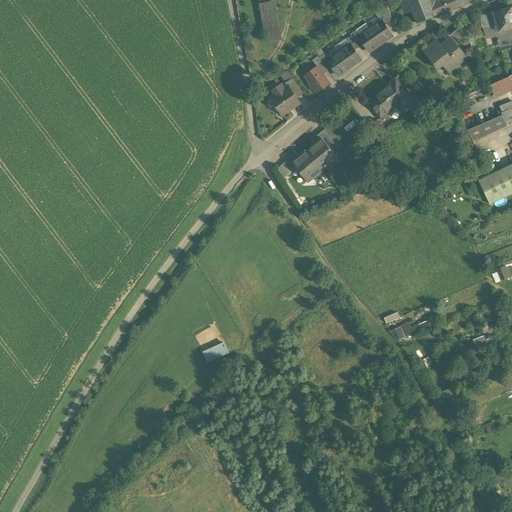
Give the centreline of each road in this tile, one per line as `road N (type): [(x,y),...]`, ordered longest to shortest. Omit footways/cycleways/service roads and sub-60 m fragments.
road 1 (track): [(258,156),(115,337),(15,511)]
road 2 (residential): [(481,0),(415,31),(258,156)]
